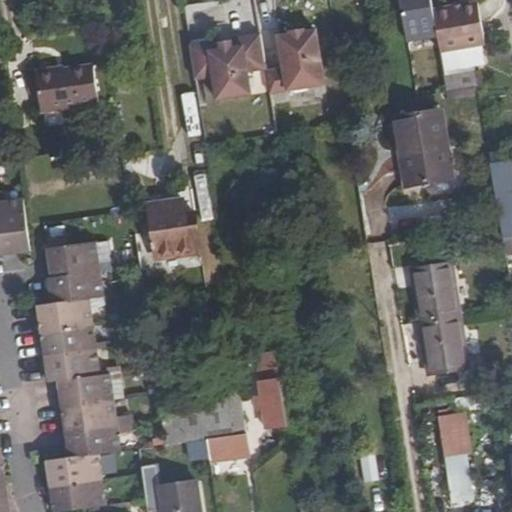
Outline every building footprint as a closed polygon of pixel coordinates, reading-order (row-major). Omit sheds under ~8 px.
[(407,0),(415,39),(429,38),(429,30),(435,29),(433,9),(425,10),(423,0),(407,0)] [(430,0),(423,0),(425,10),(433,9),(430,0)] [(436,11),(444,53),(488,45),(480,3),(436,11)] [(404,11),(397,13),(399,26),(407,24),(404,11)] [(284,57),(266,60),(267,65),(272,90),(326,80),(316,25),(305,28),(302,31),(294,32),(291,30),(279,32),(284,57)] [(266,60),(261,30),(236,34),(238,43),(234,43),(222,45),(218,46),(217,37),(191,41),(197,76),(215,74),(219,96),(253,91),(250,68),(267,65),(266,60)] [(233,37),(221,39),(222,45),(234,43),(233,37)] [(419,42),(412,44),(414,56),(420,55),(419,42)] [(43,67),(47,107),(104,99),(99,61),(64,67),(64,64),(43,67)] [(477,73),(448,78),(448,81),(450,91),(450,93),(478,88),(480,88),(477,73)] [(130,75),(121,76),(122,89),(131,88),(130,75)] [(448,81),(419,86),(421,95),(450,91),(448,81)] [(450,93),(449,93),(450,101),(479,97),(478,88),(450,93)] [(17,109),(4,111),(7,136),(21,134),(17,109)] [(443,111),(424,113),(435,182),(454,179),(443,111)] [(435,182),(424,113),(398,117),(409,187),(435,182)] [(511,163),(491,167),(504,242),(511,240),(511,163)] [(155,198),(161,252),(205,246),(202,221),(189,223),(188,209),(191,209),(189,194),(155,198)] [(29,195),(2,199),(9,251),(36,247),(29,195)] [(2,199),(0,199),(0,252),(9,251),(2,199)] [(201,207),(191,209),(188,209),(189,223),(202,221),(201,207)] [(115,240),(103,241),(105,261),(117,259),(115,240)] [(103,241),(56,246),(59,274),(106,269),(105,261),(103,241)] [(434,374),(466,368),(448,261),(416,266),(434,374)] [(453,261),(448,261),(466,368),(471,368),(453,261)] [(145,266),(135,267),(137,283),(147,282),(145,266)] [(109,294),(106,269),(59,274),(54,275),(57,300),(97,296),(109,294)] [(99,321),(97,296),(57,300),(44,301),(47,327),(99,321)] [(102,346),(99,321),(47,327),(50,352),(102,346)] [(275,323),(260,326),(263,349),(265,349),(279,347),(275,323)] [(104,365),(102,346),(50,352),(53,380),(64,379),(105,374),(104,365)] [(265,349),(270,375),(283,373),(279,347),(265,349)] [(129,396),(126,370),(126,363),(104,365),(105,374),(117,373),(119,397),(129,396)] [(119,397),(117,373),(105,374),(64,379),(66,403),(119,397)] [(272,423),(291,420),(283,373),(270,375),(265,376),(267,392),(262,393),(262,397),(268,397),(272,423)] [(231,389),(231,395),(246,393),(245,387),(231,389)] [(231,395),(166,405),(168,417),(171,443),(191,439),(213,435),(243,430),(251,429),(246,393),(231,395)] [(479,410),(477,396),(457,399),(459,413),(479,410)] [(121,414),(119,397),(66,403),(69,429),(122,424),(121,414)] [(138,412),(121,414),(122,424),(140,422),(138,412)] [(443,420),(449,457),(463,454),(467,453),(461,417),(443,420)] [(140,422),(122,424),(123,431),(140,429),(140,422)] [(123,431),(122,424),(69,429),(72,452),(72,453),(104,450),(125,448),(123,431)] [(246,451),(243,430),(213,435),(216,455),(246,451)] [(213,435),(191,439),(194,458),(216,455),(213,435)] [(0,471),(8,470),(5,445),(0,445),(0,471)] [(144,446),(137,447),(138,458),(145,457),(144,447),(144,446)] [(362,451),(367,481),(382,478),(377,449),(362,451)] [(107,475),(104,450),(72,453),(72,452),(52,454),(55,481),(107,475)] [(470,498),(463,454),(449,457),(455,500),(470,498)] [(161,462),(146,463),(147,470),(152,509),(168,508),(168,511),(205,511),(200,480),(164,484),(161,462)] [(0,471),(0,497),(12,496),(8,470),(0,471)] [(110,503),(107,475),(55,481),(58,508),(110,503)] [(0,497),(0,511),(13,511),(12,496),(0,497)]
